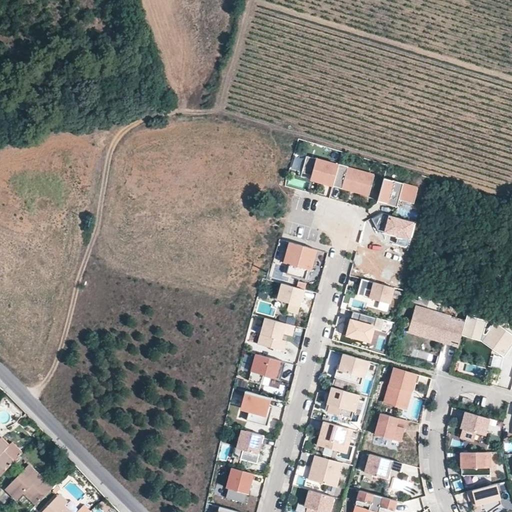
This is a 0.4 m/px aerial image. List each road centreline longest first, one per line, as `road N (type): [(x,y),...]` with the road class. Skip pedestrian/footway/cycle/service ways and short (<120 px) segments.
road 1 (track): [(27,399),(55,371),(114,145),(148,112),(186,107)]
road 2 (residential): [(268,511),(347,230),(297,216)]
road 3 (unclassified): [(0,373),(137,511)]
road 4 (residential): [(449,511),(433,456),(441,395),(449,387),(473,388),(508,398)]
